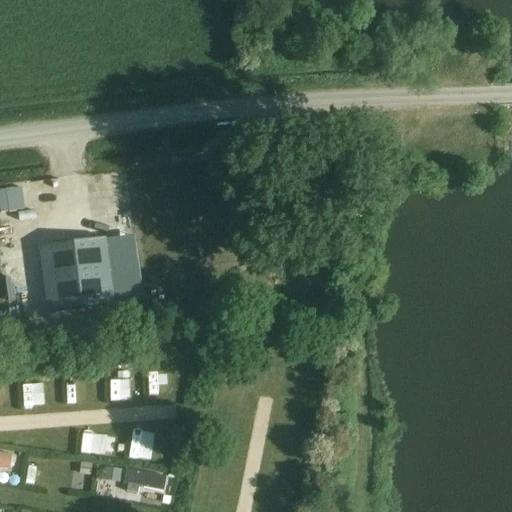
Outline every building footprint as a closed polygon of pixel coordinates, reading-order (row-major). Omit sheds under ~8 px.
[(39,250),(48,313),(112,304),(103,241),(39,250)] [(142,448),(147,424),(134,422),(129,446),(142,448)] [(22,456),(0,453),(0,467),(1,467),(0,472),(6,472),(7,469),(20,471),(22,456)] [(31,455),(28,472),(38,474),(41,457),(31,455)] [(118,471),(88,467),(87,478),(116,482),(118,471)] [(165,479),(124,472),(122,486),(162,493),(165,479)]
